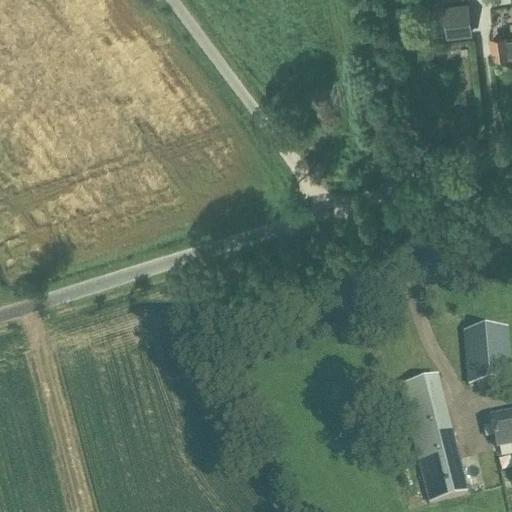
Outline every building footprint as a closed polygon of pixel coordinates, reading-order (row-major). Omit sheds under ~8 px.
[(470,21),(469,12),(445,15),(446,24),(470,21)] [(511,40),(491,43),(493,59),(511,56),(511,40)] [(507,332),(464,335),(468,387),(510,384),(507,332)] [(439,379),(399,389),(429,505),(469,495),(439,379)] [(511,413),(491,418),(498,450),(511,447),(511,413)]
